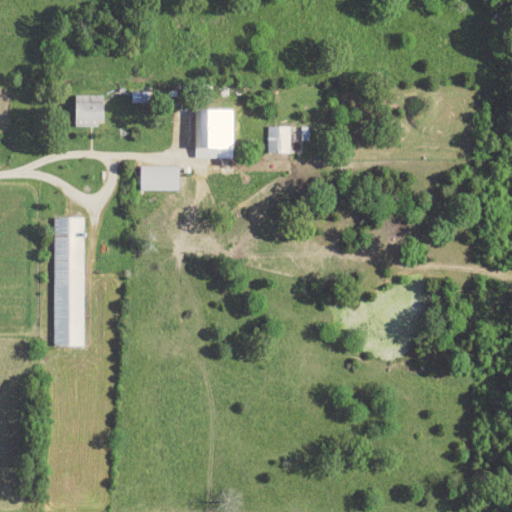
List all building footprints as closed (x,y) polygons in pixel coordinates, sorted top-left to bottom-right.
[(102,95),(71,96),(71,126),(81,126),(80,121),(102,120),(102,95)] [(193,158),(230,159),(231,110),(194,109),(193,158)] [(266,153),(289,154),(290,127),(267,127),(266,153)] [(179,167),(137,167),(137,191),(178,191),(179,167)] [(52,347),(82,347),(83,218),(53,218),(52,347)]
